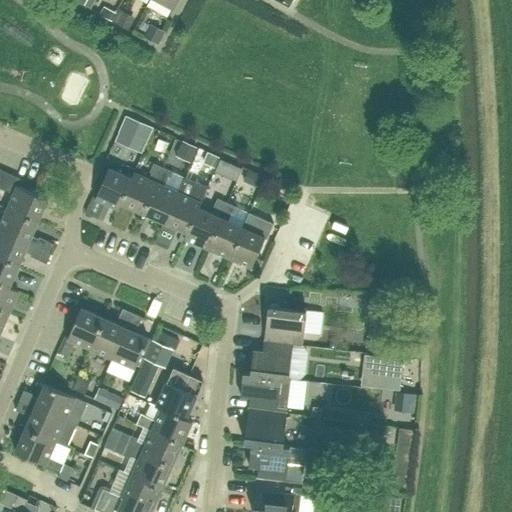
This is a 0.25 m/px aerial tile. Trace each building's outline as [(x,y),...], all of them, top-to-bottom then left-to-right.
[(156,0),(172,9),(176,0),(156,0)] [(163,31),(151,24),(144,36),(157,43),(163,31)] [(72,92),(86,95),(90,78),(76,74),(72,92)] [(152,128),(125,116),(118,132),(145,144),(152,128)] [(197,147),(183,140),(175,155),(190,162),(197,147)] [(220,157),(208,152),(204,162),(215,168),(220,157)] [(239,164),(223,158),(217,172),(233,179),(239,164)] [(119,203),(120,203),(142,213),(162,167),(153,163),(149,171),(151,172),(148,179),(133,172),(130,178),(131,178),(119,203)] [(142,213),(164,222),(177,191),(163,185),(166,179),(168,179),(172,171),(162,167),(142,213)] [(120,203),(119,203),(131,178),(130,178),(108,168),(95,197),(92,196),(85,212),(95,217),(102,202),(118,209),(120,203)] [(248,168),(243,180),(258,186),(263,175),(248,168)] [(6,208),(37,221),(47,199),(17,186),(18,183),(2,176),(0,180),(0,187),(13,193),(6,208)] [(185,232),(186,232),(197,207),(198,207),(207,187),(184,177),(177,191),(164,222),(185,232)] [(206,248),(226,202),(216,198),(213,206),(215,207),(212,214),(198,207),(197,207),(186,232),(185,232),(183,238),(206,248)] [(206,248),(228,258),(241,227),(227,220),(230,214),(232,215),(236,206),(226,202),(206,248)] [(37,221),(6,208),(0,221),(0,231),(50,254),(54,244),(38,237),(37,239),(30,236),(37,221)] [(241,227),(228,258),(250,267),(264,238),(266,239),(273,223),(263,218),(256,233),(241,227)] [(0,231),(0,257),(18,265),(24,251),(30,254),(30,256),(46,263),(50,254),(0,231)] [(0,284),(8,288),(8,287),(18,265),(0,257),(0,284)] [(0,310),(8,314),(18,291),(8,287),(8,288),(0,284),(0,310)] [(267,306),(263,340),(291,344),(302,334),(303,334),(305,310),(267,306)] [(89,349),(103,318),(80,308),(67,337),(64,336),(57,352),(68,357),(74,342),(89,349)] [(89,349),(111,358),(131,313),(121,308),(118,317),(120,318),(117,324),(103,318),(89,349)] [(131,313),(111,358),(134,368),(147,338),(132,331),(135,324),(137,325),(141,317),(131,313)] [(161,329),(155,340),(174,349),(179,337),(161,329)] [(144,357),(129,390),(145,397),(160,364),(166,367),(174,349),(155,340),(152,339),(144,357)] [(249,373),(280,377),(288,378),(290,355),(291,344),(263,340),(262,352),(252,350),(249,373)] [(185,419),(185,418),(202,381),(172,367),(165,382),(155,404),(154,406),(160,408),(185,419)] [(248,408),(276,411),(285,412),(289,379),(287,378),(280,378),(280,377),(249,373),(242,372),(239,395),(249,397),(248,408)] [(19,400),(64,420),(74,397),(44,384),(37,399),(30,396),(31,394),(23,390),(19,400)] [(110,393),(100,388),(95,399),(105,404),(110,393)] [(64,420),(19,400),(14,410),(23,413),(24,411),(30,414),(24,428),(55,442),(55,441),(66,446),(75,425),(64,421),(64,420)] [(135,424),(150,430),(181,444),(191,421),(185,418),(185,419),(160,408),(155,420),(140,413),(138,418),(129,414),(126,420),(135,424)] [(285,412),(276,411),(248,408),(243,443),(250,443),(282,446),(284,424),(285,412)] [(48,457),(55,442),(24,428),(14,451),(44,464),(43,467),(59,474),(63,463),(48,457)] [(126,445),(171,466),(181,444),(150,430),(144,444),(137,441),(138,439),(113,428),(109,438),(126,445)] [(131,475),(161,488),(171,466),(126,445),(109,438),(105,447),(130,459),(131,457),(138,459),(131,475)] [(98,445),(91,441),(85,455),(92,458),(98,445)] [(250,443),(248,466),(257,467),(256,478),(284,481),(301,483),(303,465),(287,463),(289,447),(282,446),(250,443)] [(73,468),(64,464),(58,476),(67,480),(73,468)] [(102,511),(150,511),(161,488),(131,475),(121,497),(103,489),(95,509),(102,511)] [(256,478),(251,511),(297,511),(301,483),(284,481),(256,478)] [(372,493),(370,510),(386,511),(399,511),(401,497),(372,493)] [(16,495),(8,511),(21,511),(27,500),(16,495)] [(304,496),(303,511),(319,511),(320,496),(304,496)]
